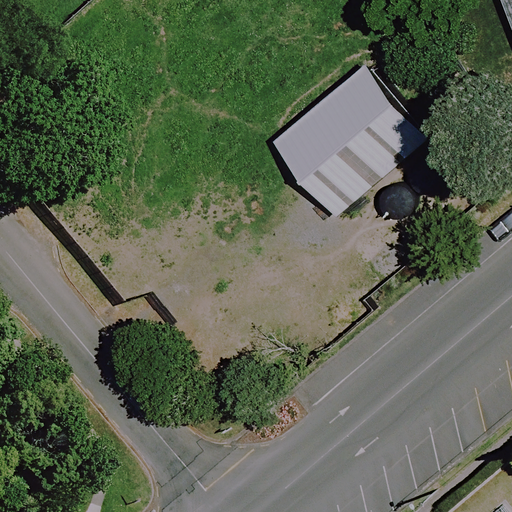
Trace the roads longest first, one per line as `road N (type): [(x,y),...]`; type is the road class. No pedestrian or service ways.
road 1 (unclassified): [(218,511),(0,251)]
road 2 (unclassified): [(511,299),(265,511)]
